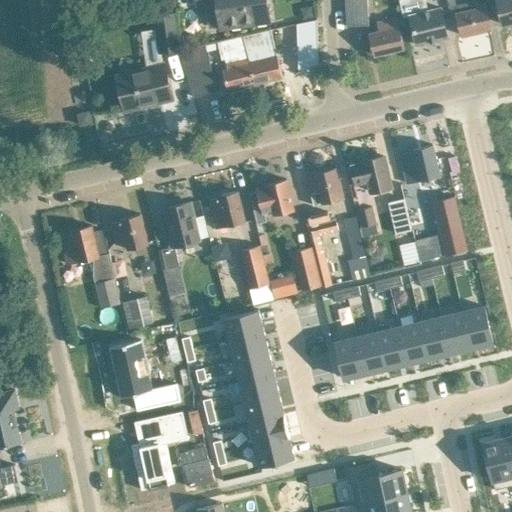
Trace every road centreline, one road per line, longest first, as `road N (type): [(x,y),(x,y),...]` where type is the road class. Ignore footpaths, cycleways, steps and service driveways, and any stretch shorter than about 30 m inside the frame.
road 1 (unclassified): [(19,193),(336,116)]
road 2 (unclassified): [(87,511),(19,193)]
road 3 (residential): [(441,412),(320,443),(284,300)]
road 4 (residential): [(466,86),(511,280)]
road 5 (unclassified): [(336,116),(466,86)]
